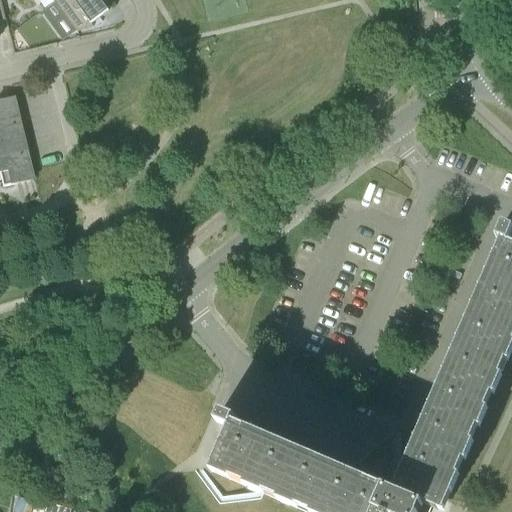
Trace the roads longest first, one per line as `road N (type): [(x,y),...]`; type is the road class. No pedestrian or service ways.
road 1 (residential): [(181,293),(235,356),(378,421),(398,417),(488,211),(421,167),(397,130)]
road 2 (residential): [(181,293),(397,130)]
road 3 (residential): [(0,449),(181,293)]
road 4 (track): [(0,307),(166,258),(175,257),(196,282)]
road 5 (residential): [(0,223),(47,211),(70,192),(77,170),(50,62)]
road 6 (residential): [(50,62),(134,49),(148,23),(148,0)]
road 7 (residential): [(397,130),(497,62)]
